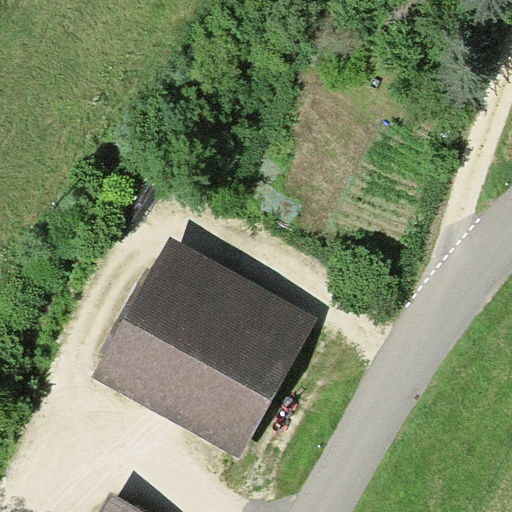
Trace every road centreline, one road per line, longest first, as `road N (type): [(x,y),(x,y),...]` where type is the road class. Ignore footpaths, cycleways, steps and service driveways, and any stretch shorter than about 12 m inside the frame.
road 1 (tertiary): [(511,238),(452,301),(324,511)]
road 2 (track): [(511,70),(457,225),(452,301)]
